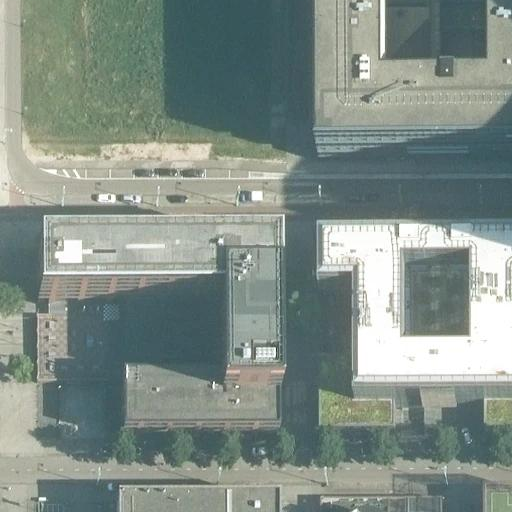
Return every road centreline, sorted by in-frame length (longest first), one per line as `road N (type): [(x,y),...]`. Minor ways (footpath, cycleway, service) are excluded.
road 1 (unclassified): [(0,472),(511,467)]
road 2 (unknown): [(10,170),(295,181)]
road 3 (unclassified): [(295,181),(511,183)]
road 4 (unknown): [(11,0),(10,170)]
